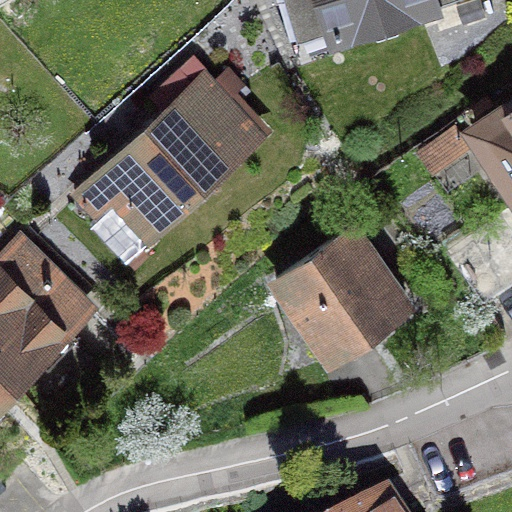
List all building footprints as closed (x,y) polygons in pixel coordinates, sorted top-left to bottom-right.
[(282,0),(299,64),(442,18),(441,5),(456,0),(282,0)] [(151,230),(254,135),(212,89),(175,123),(164,111),(79,189),(97,209),(115,191),(151,230)] [(511,100),(474,126),(511,183),(511,100)] [(511,277),(511,232),(498,213),(446,249),(481,299),(511,277)] [(275,276),(331,355),(405,303),(350,224),(275,276)] [(0,261),(0,340),(26,364),(84,305),(19,242),(0,261)] [(0,391),(26,364),(0,340),(0,391)]
